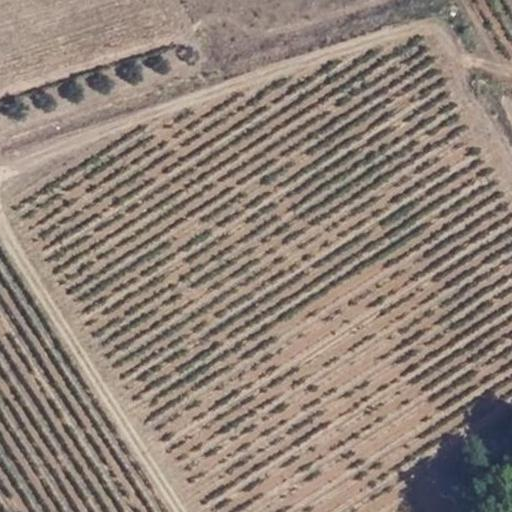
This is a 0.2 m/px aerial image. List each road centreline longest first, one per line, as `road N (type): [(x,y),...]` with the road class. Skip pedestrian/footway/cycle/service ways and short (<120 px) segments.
road 1 (track): [(0,165),(417,24),(450,43),(511,175)]
road 2 (track): [(0,211),(182,511)]
